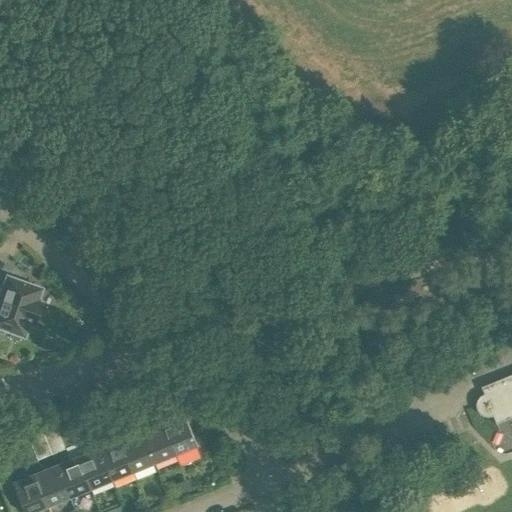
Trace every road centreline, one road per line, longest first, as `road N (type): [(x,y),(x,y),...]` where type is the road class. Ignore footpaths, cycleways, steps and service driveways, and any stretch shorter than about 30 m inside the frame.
road 1 (track): [(186,375),(249,354),(352,284),(511,251)]
road 2 (residential): [(155,350),(0,205)]
road 3 (residential): [(272,481),(259,443),(155,350)]
road 4 (residential): [(0,395),(155,350)]
